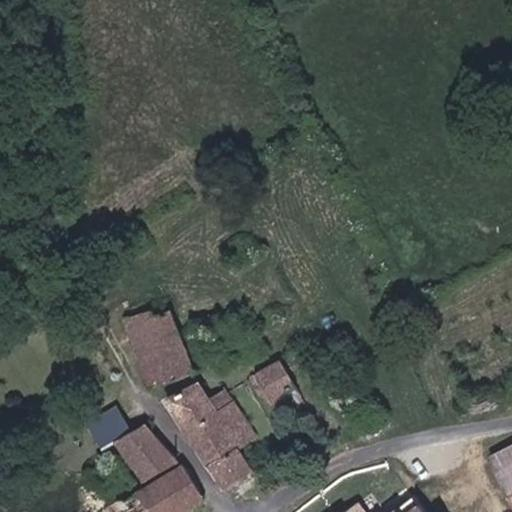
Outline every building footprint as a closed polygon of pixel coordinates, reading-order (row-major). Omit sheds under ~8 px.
[(158,387),(163,385),(195,374),(171,307),(158,311),(156,304),(129,313),(140,345),(148,362),(155,380),(158,387)] [(264,381),(277,407),(303,394),(282,355),(251,370),(257,384),(264,381)] [(229,381),(212,389),(205,375),(197,378),(168,392),(181,419),(195,445),(205,464),(215,480),(225,494),(229,499),(255,482),(233,446),(238,443),(254,432),(237,398),(229,381)] [(100,420),(115,440),(146,482),(180,455),(175,448),(162,430),(151,412),(143,418),(127,400),(100,420)] [(347,511),(427,511),(414,494),(391,459),(389,459),(364,472),(361,469),(348,475),(363,499),(347,511)] [(185,462),(143,494),(118,460),(103,471),(92,478),(113,511),(181,511),(210,490),(187,461),(185,462)] [(466,464),(447,479),(437,488),(457,511),(462,511),(486,492),(466,464)]
